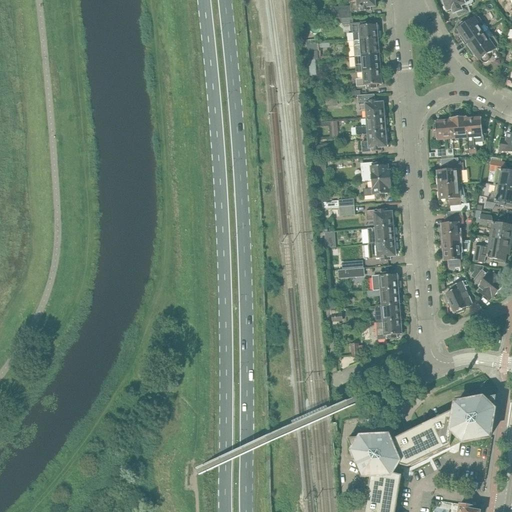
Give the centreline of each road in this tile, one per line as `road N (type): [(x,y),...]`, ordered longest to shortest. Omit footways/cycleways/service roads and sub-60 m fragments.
road 1 (primary): [(246,511),(239,170),(224,0)]
road 2 (primary): [(204,0),(225,316),(225,511)]
road 3 (residential): [(427,339),(410,128)]
road 4 (residential): [(410,128),(402,0)]
